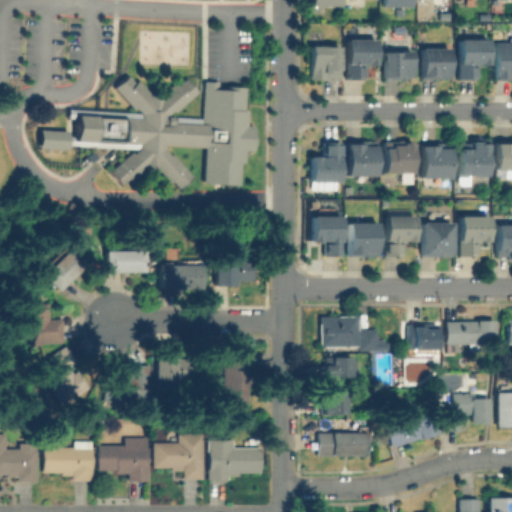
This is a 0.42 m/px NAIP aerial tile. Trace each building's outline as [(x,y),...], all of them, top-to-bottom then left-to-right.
[(336,0),(337,8),(306,9),(305,0),(336,0)] [(410,0),(411,8),(381,9),(380,0),(410,0)] [(447,21),(437,22),(436,14),(447,14),(447,21)] [(488,22),(476,22),(475,15),(477,15),(488,14),(488,22)] [(362,81),(353,83),(343,81),(342,41),(373,40),(373,70),(363,70),(362,81)] [(485,42),(486,68),(473,67),(472,81),(464,83),(456,82),(455,41),(485,42)] [(511,43),(511,82),(511,83),(511,79),(509,79),(509,82),(492,82),(493,43),(511,43)] [(321,81),(314,83),(307,83),(305,59),(306,48),(307,48),(335,47),(336,77),(321,79),(321,81)] [(447,50),(446,81),(417,81),(418,50),(447,50)] [(409,53),(409,80),(403,80),(403,82),(397,82),(380,82),(380,52),(409,53)] [(239,109),(243,109),(242,123),(249,124),(248,150),(241,150),(240,160),(237,160),(235,184),(198,182),(201,146),(162,143),(162,147),(168,154),(169,152),(189,174),(175,186),(169,179),(165,183),(152,167),(143,167),(121,186),(106,169),(127,150),(129,151),(133,148),(63,144),(65,107),(136,111),(132,107),(131,108),(110,85),(123,73),(130,82),(134,78),(147,93),(156,94),(171,80),(173,83),(181,76),(194,90),(171,110),(169,109),(162,115),(198,117),(200,79),(217,80),(217,84),(240,85),(239,109)] [(484,138),(485,178),(454,178),(454,164),(455,145),(469,144),(469,139),(484,138)] [(511,141),(511,173),(491,173),(492,146),(510,145),(510,141),(511,141)] [(337,183),(337,185),(332,185),(332,191),(324,191),(324,183),(316,183),(316,190),(308,189),(308,158),(321,158),(321,142),(337,142),(337,183)] [(373,142),(373,178),(342,177),(343,146),(359,146),(358,142),(373,142)] [(411,143),(411,175),(380,175),(380,143),(411,143)] [(447,145),(446,180),(418,180),(417,165),(417,148),(432,148),(432,144),(440,144),(441,145),(447,145)] [(351,194),(343,194),(344,186),(351,186),(351,194)] [(338,242),(338,256),(319,256),(319,242),(307,242),(307,215),(338,215),(338,242)] [(412,215),(412,241),(399,241),(399,255),(383,255),(383,215),(412,215)] [(485,216),(485,240),(473,240),(473,256),(457,255),(458,216),(485,216)] [(374,221),(374,256),(345,255),(345,221),(374,221)] [(449,221),(448,257),(419,256),(420,221),(449,221)] [(511,260),(506,260),(506,251),(495,251),(495,223),(511,223),(511,260)] [(83,262),(56,289),(41,273),(68,247),(83,262)] [(142,250),(142,270),(102,270),(102,249),(142,250)] [(251,258),(251,279),(233,279),(233,284),(213,284),(212,258),(251,258)] [(199,263),(199,289),(156,288),(156,263),(199,263)] [(45,302),(45,318),(58,318),(59,341),(36,342),(37,345),(20,346),(19,318),(22,318),(21,303),(45,302)] [(385,340),(385,348),(357,349),(357,345),(319,345),(318,315),(356,315),(356,330),(374,329),(374,340),(385,340)] [(501,342),(511,342),(511,319),(501,319),(501,342)] [(491,320),(491,342),(443,343),(443,320),(491,320)] [(434,346),(405,347),(405,321),(434,321),(434,346)] [(62,345),(85,386),(66,398),(53,378),(48,381),(37,361),(62,345)] [(251,352),(251,388),(246,388),(246,400),(220,400),(220,352),(251,352)] [(201,358),(201,379),(153,379),(153,353),(173,353),(173,358),(201,358)] [(351,357),(351,380),(332,380),(332,385),(315,384),(315,364),(326,364),(326,357),(351,357)] [(147,363),(147,400),(100,401),(100,371),(119,371),(119,378),(127,378),(127,367),(135,367),(135,363),(147,363)] [(346,389),(346,414),(318,414),(318,389),(346,389)] [(511,426),(494,426),(495,391),(511,391),(511,426)] [(486,398),(486,421),(470,421),(470,413),(459,413),(458,429),(442,428),(443,403),(450,403),(450,397),(486,398)] [(435,431),(389,446),(382,422),(427,407),(435,431)] [(364,431),(364,454),(315,454),(316,431),(364,431)] [(4,448),(18,447),(18,441),(32,441),(33,448),(36,448),(36,481),(16,481),(16,476),(6,476),(6,473),(0,473),(0,432),(4,432),(4,448)] [(200,433),(201,477),(181,478),(181,468),(170,469),(170,466),(151,466),(151,441),(176,440),(176,433),(200,433)] [(145,436),(146,480),(126,480),(126,473),(115,473),(115,469),(97,469),(96,444),(122,443),(122,436),(145,436)] [(259,446),(259,471),(238,471),(238,474),(227,474),(228,479),(207,479),(207,438),(231,438),(232,446),(259,446)] [(90,441),(90,478),(71,478),(71,474),(61,474),(61,471),(41,471),(41,446),(73,446),(73,440),(90,441)] [(511,511),(485,511),(485,497),(511,497),(511,511)] [(477,498),(477,511),(457,511),(457,498),(477,498)]
